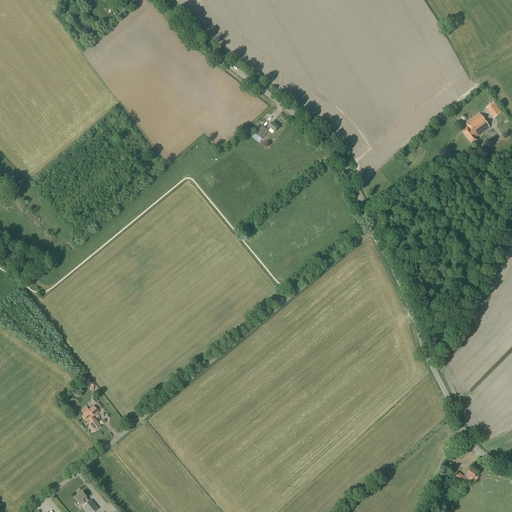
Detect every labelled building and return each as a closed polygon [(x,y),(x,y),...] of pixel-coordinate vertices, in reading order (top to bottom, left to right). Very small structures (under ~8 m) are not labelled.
[(494,119),(502,113),(495,103),(486,109),(494,119)] [(472,145),(477,141),(475,139),(490,129),(479,114),(465,124),(468,128),(467,128),(462,132),(472,145)] [(278,128),(272,123),(269,128),(267,127),(265,129),(261,126),(256,134),(263,139),(270,129),(275,132),(278,128)] [(95,420),(93,417),(99,412),(94,406),(82,416),(87,422),(89,421),(91,423),(90,425),(88,427),(93,433),(95,431),(101,427),(95,420)] [(448,473),(452,464),(447,462),(442,474),(446,476),(448,473)] [(476,481),(479,476),(476,474),(470,469),(466,474),(464,477),(459,473),(455,478),(463,485),(466,480),(470,483),(473,479),(476,481)] [(90,502),(87,497),(83,493),(76,499),(81,505),(84,502),(86,505),(83,508),(86,511),(95,511),(99,509),(91,500),(90,502)]
